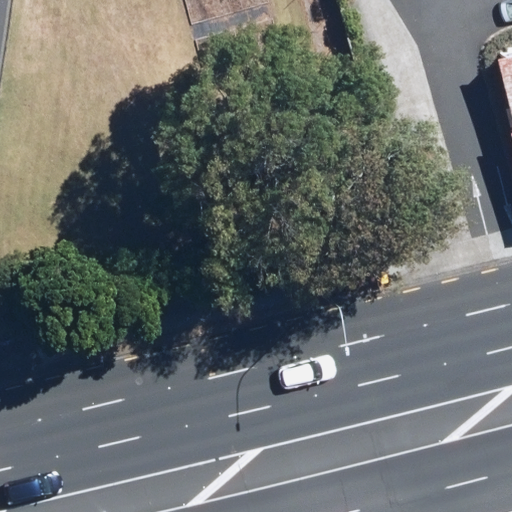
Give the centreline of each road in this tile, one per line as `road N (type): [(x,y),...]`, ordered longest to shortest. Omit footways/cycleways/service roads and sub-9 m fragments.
road 1 (primary): [(0,452),(511,315)]
road 2 (primary): [(511,471),(332,511)]
